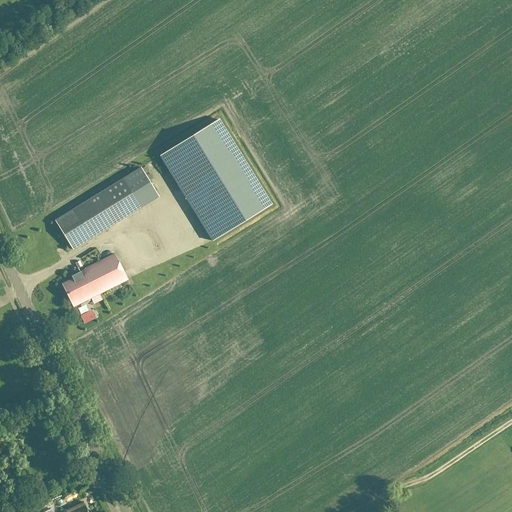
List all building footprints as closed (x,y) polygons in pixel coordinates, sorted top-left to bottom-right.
[(159,157),(212,242),(270,206),(217,121),(159,157)] [(107,229),(89,200),(55,221),(72,250),(107,229)] [(127,280),(121,269),(114,254),(71,276),(73,279),(62,285),(73,307),(127,280)] [(91,306),(79,312),(85,325),(98,320),(91,306)] [(87,511),(83,502),(62,511),(87,511)]
